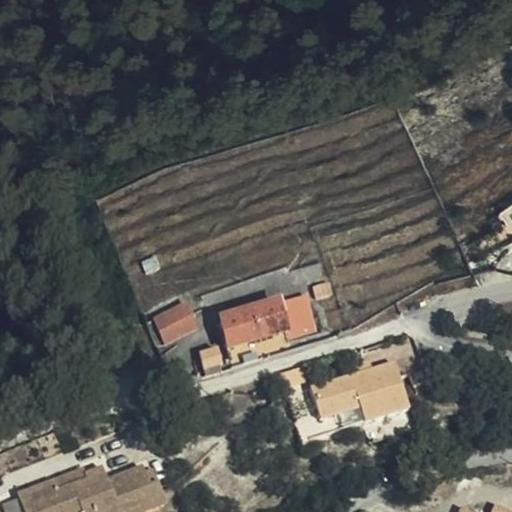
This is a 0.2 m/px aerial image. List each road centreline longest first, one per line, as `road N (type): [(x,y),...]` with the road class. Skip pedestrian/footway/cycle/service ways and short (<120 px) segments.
road 1 (unclassified): [(511,354),(438,341),(425,327),(439,310),(511,288)]
road 2 (unclassified): [(334,511),(453,463),(511,454)]
